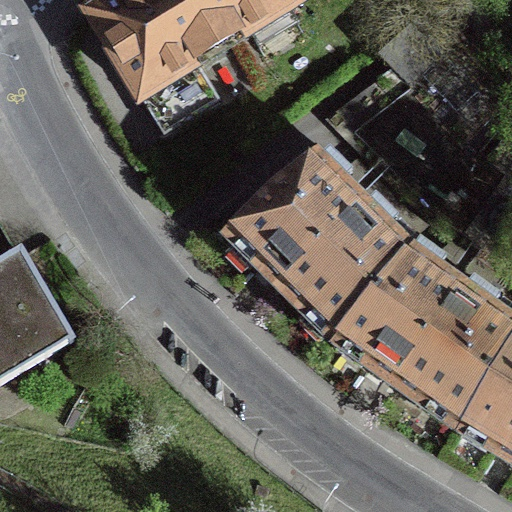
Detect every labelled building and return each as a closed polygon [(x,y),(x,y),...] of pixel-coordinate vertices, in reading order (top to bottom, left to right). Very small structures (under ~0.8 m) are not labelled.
[(117,0),(90,17),(164,137),(220,103),(196,65),(295,4),(292,0),(117,0)] [(511,107),(428,15),(381,52),(429,105),(477,158),(506,123),(511,127),(511,107)] [(511,280),(511,132),(488,161),(509,176),(479,218),(450,260),(501,296),(511,280)] [(282,288),(335,342),(409,255),(386,232),(397,222),(375,201),(365,211),(340,186),(351,176),(330,154),(319,165),(317,163),(274,196),(270,192),(231,232),(234,236),(231,239),(282,288)] [(0,384),(87,338),(25,224),(0,237),(0,384)] [(412,257),(409,255),(335,342),(395,384),(457,428),(511,336),(511,327),(490,312),(498,300),(474,283),(465,295),(436,274),(445,262),(420,245),(412,257)] [(511,461),(511,336),(457,428),(511,461)]
